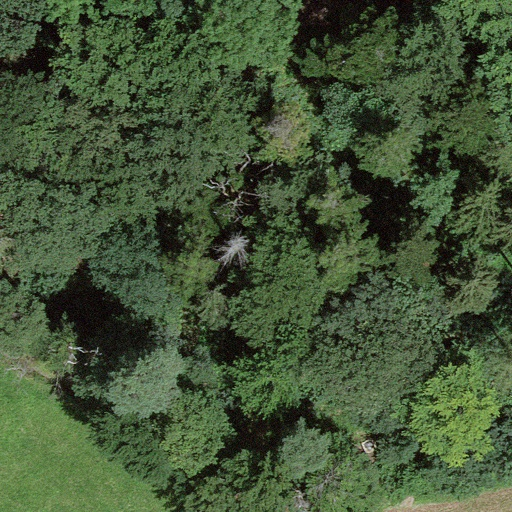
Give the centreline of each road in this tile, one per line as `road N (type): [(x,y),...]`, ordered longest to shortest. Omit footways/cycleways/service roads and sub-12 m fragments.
road 1 (track): [(272,511),(259,432),(257,110),(206,34),(68,14),(40,0)]
road 2 (track): [(241,511),(139,410),(0,334)]
